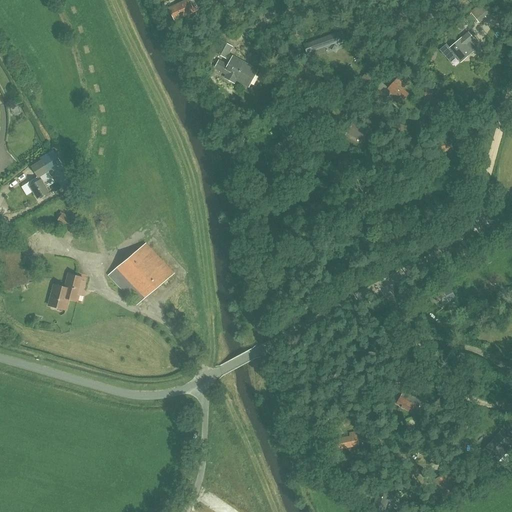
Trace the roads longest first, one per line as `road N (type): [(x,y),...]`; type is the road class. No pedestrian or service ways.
road 1 (unclassified): [(204,381),(511,214)]
road 2 (track): [(270,346),(347,422),(413,443),(419,451),(404,499)]
road 3 (track): [(472,0),(444,19),(346,6),(250,40)]
road 4 (unclassified): [(204,381),(143,396),(0,358)]
road 5 (track): [(365,293),(420,356),(472,392),(511,401)]
road 6 (track): [(511,76),(478,194),(487,227)]
road 7 (residential): [(184,511),(200,472),(204,381)]
